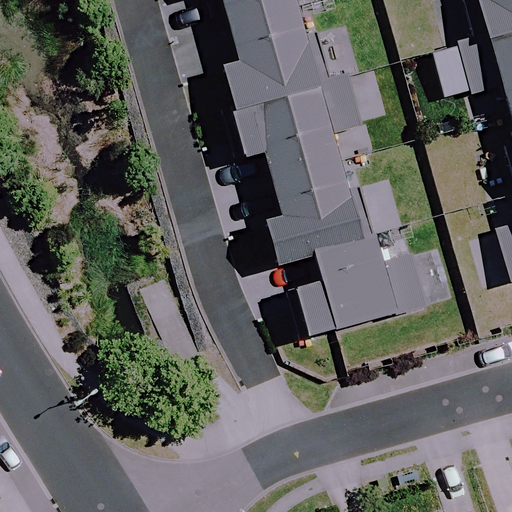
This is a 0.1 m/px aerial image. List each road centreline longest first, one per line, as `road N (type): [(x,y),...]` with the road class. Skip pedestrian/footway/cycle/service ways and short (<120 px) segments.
road 1 (residential): [(303,459),(247,371),(206,264),(135,0)]
road 2 (residential): [(511,394),(303,459)]
road 3 (tertiary): [(113,511),(0,344)]
